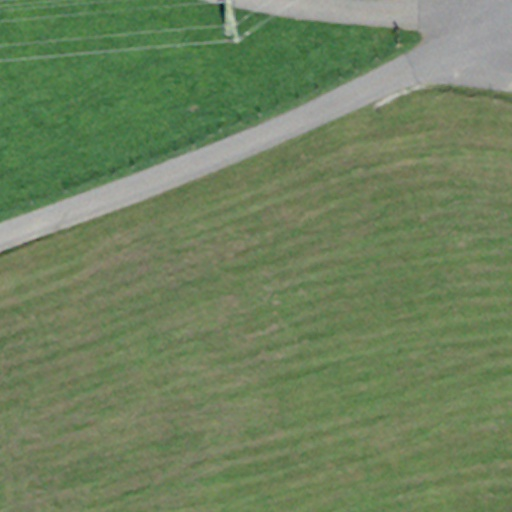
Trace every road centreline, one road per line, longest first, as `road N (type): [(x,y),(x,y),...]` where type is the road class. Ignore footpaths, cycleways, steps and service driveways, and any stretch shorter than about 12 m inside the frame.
road 1 (residential): [(469,21),(434,51),(305,117),(0,234)]
road 2 (residential): [(259,0),(469,21)]
